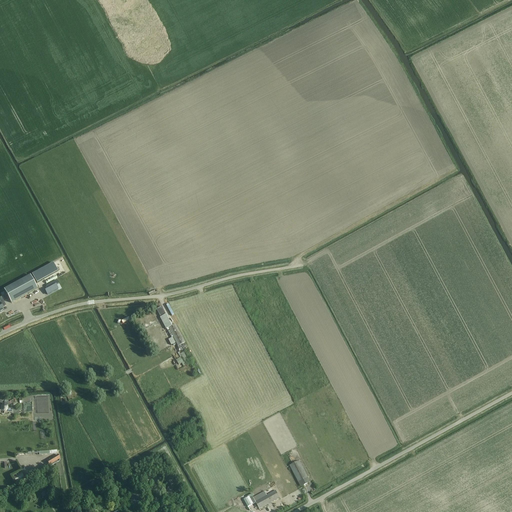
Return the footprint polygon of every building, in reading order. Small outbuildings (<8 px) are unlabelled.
[(53,263),(32,275),(37,284),(58,272),(53,263)] [(37,289),(33,280),(30,276),(4,290),(11,303),(37,289)] [(48,290),(45,291),(47,295),(58,289),(56,285),(58,284),(57,281),(46,286),(48,290)] [(171,327),(165,315),(161,307),(156,309),(167,329),(168,328),(178,347),(185,343),(175,325),(171,327)] [(186,361),(188,364),(190,363),(186,355),(180,358),(183,363),(186,361)] [(8,402),(6,401),(1,402),(0,402),(0,406),(1,407),(0,409),(1,410),(0,411),(0,413),(0,414),(2,415),(4,415),(5,412),(7,411),(8,409),(11,409),(11,407),(11,404),(10,403),(8,402)] [(47,461),(49,465),(60,459),(58,455),(47,461)] [(306,478),(308,477),(300,461),(290,466),(299,482),(302,486),(309,483),(306,478)] [(19,474),(21,479),(29,475),(27,470),(19,474)] [(259,509),(280,499),(280,498),(282,497),(279,490),(267,496),(265,492),(254,498),(259,509)]
